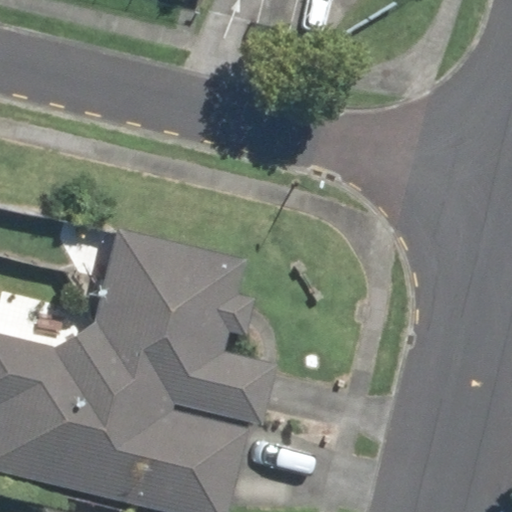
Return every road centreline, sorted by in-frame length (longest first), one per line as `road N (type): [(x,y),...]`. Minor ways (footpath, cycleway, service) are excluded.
road 1 (residential): [(502,183),(0,65)]
road 2 (residential): [(502,183),(426,511)]
